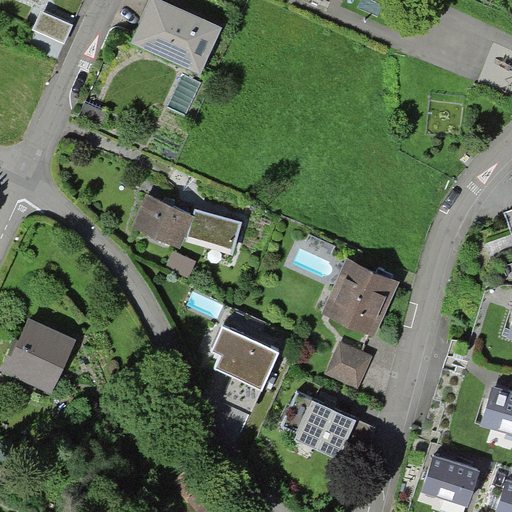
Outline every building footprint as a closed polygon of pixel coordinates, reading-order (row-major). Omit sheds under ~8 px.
[(20,0),(42,8),(45,0),(20,0)] [(151,0),(143,0),(125,44),(193,72),(212,25),(151,0)] [(188,214),(142,196),(129,230),(180,250),(185,236),(228,250),(235,222),(190,208),(188,214)] [(321,308),(371,333),(393,281),(342,258),(321,308)] [(74,343),(22,320),(2,368),(51,390),(74,343)] [(281,360),(224,336),(213,360),(223,364),(217,377),(230,383),(255,393),(265,397),(281,360)] [(369,357),(336,342),(322,372),(356,387),(369,357)] [(222,401),(246,412),(255,393),(230,383),(222,401)] [(511,393),(492,387),(482,420),(511,429),(511,393)] [(354,423),(295,395),(280,430),(337,459),(351,430),(354,423)] [(370,439),(351,430),(337,459),(357,469),(370,439)] [(479,469),(431,455),(421,488),(470,502),(479,469)] [(511,511),(511,483),(499,479),(489,511),(511,511)] [(193,511),(232,511),(207,480),(183,498),(193,511)]
